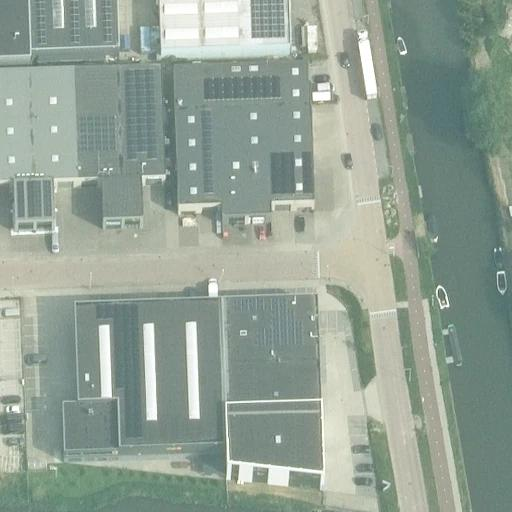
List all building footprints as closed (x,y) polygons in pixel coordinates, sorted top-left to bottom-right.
[(0,0),(0,69),(29,68),(26,0),(0,0)] [(26,0),(29,68),(118,65),(116,0),(26,0)] [(289,56),(287,0),(157,0),(159,60),(289,56)] [(306,71),(172,76),(177,216),(220,214),(220,226),(270,225),(269,212),(313,211),(308,92),(306,92),(306,71)] [(101,230),(121,230),(141,229),(140,187),(164,186),(160,74),(0,79),(0,191),(12,191),(13,233),(53,232),(52,190),(100,188),(101,230)] [(254,310),(220,311),(225,457),(224,458),(225,480),(322,491),(319,393),(316,308),(254,310)] [(76,414),(61,414),(63,463),(182,459),(225,457),(220,311),(89,316),(92,413),(76,414)]
